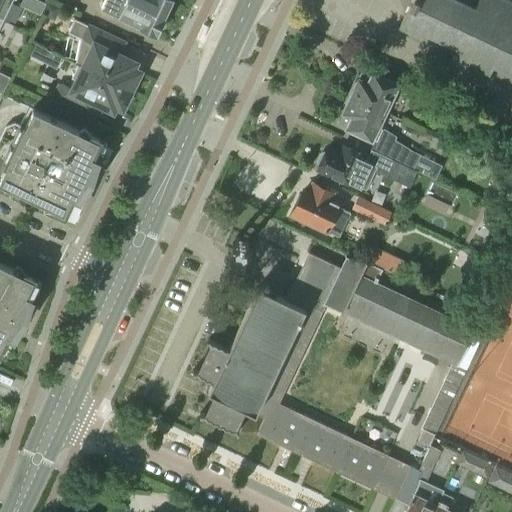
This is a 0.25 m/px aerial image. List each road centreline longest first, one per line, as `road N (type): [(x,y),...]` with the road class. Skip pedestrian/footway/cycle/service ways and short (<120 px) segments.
road 1 (tertiary): [(123,276),(256,0)]
road 2 (residential): [(262,511),(61,416)]
road 3 (tertiary): [(61,416),(123,276)]
road 4 (residential): [(123,276),(0,219)]
